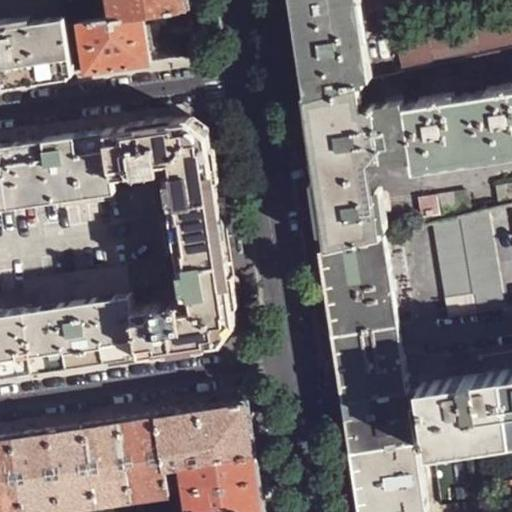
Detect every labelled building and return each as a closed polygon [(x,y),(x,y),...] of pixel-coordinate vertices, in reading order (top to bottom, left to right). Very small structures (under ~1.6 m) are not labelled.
[(124,0),(126,12),(149,8),(194,1),(194,0),(124,0)] [(298,0),(299,2),(302,20),(304,31),(309,63),(309,67),(326,64),(315,0),(298,0)] [(315,0),(326,64),(309,67),(313,87),(361,76),(368,76),(355,0),(315,0)] [(511,4),(396,31),(404,65),(511,40),(511,4)] [(139,61),(156,59),(149,8),(126,12),(83,17),(91,68),(139,61)] [(64,72),(57,16),(36,19),(35,13),(0,17),(0,82),(21,79),(64,72)] [(57,16),(64,72),(80,71),(72,20),(71,14),(57,16)] [(511,44),(461,55),(463,72),(511,63),(511,44)] [(397,69),(400,83),(426,78),(423,64),(397,69)] [(366,102),(361,76),(313,87),(309,88),(315,126),(318,149),(353,144),(356,150),(374,147),(366,102)] [(511,146),(511,84),(501,86),(446,95),(435,97),(406,102),(413,148),(415,162),(511,146)] [(385,154),(413,148),(406,102),(404,95),(366,102),(374,147),(375,153),(385,151),(385,154)] [(165,175),(203,123),(194,115),(150,121),(112,126),(119,174),(140,172),(141,173),(158,171),(157,170),(163,169),(165,175)] [(203,123),(165,175),(172,175),(173,181),(171,181),(173,197),(175,197),(177,215),(178,222),(226,216),(214,130),(203,123)] [(0,208),(121,191),(119,174),(112,126),(55,135),(0,142),(0,208)] [(362,189),(381,184),(375,153),(374,147),(356,150),(353,144),(318,149),(326,200),(362,193),(362,189)] [(511,181),(500,183),(502,204),(511,202),(511,181)] [(332,243),(388,231),(383,200),(389,200),(386,186),(380,186),(381,184),(362,189),(362,193),(326,200),(327,212),(332,243)] [(125,219),(161,214),(157,187),(121,191),(125,219)] [(473,211),(469,187),(440,193),(444,218),(473,211)] [(121,191),(0,208),(0,307),(135,288),(131,261),(125,219),(121,191)] [(440,193),(421,197),(425,222),(436,221),(444,218),(440,193)] [(436,221),(450,296),(479,292),(482,309),(507,303),(490,208),(473,211),(444,218),(436,221)] [(163,224),(178,222),(177,215),(162,218),(163,224)] [(227,225),(226,216),(178,222),(163,224),(165,234),(227,225)] [(227,225),(165,234),(166,243),(180,241),(228,234),(227,225)] [(345,326),(405,320),(390,232),(388,231),(332,243),(334,258),(341,303),(345,326)] [(228,234),(180,241),(181,248),(184,266),(183,267),(185,283),(187,282),(188,289),(181,289),(232,329),(240,317),(228,234)] [(180,241),(166,243),(167,250),(181,248),(180,241)] [(135,288),(171,282),(167,255),(131,261),(135,288)] [(0,307),(0,373),(72,363),(70,347),(91,343),(93,359),(144,351),(138,302),(135,288),(0,307)] [(232,329),(181,289),(182,296),(177,297),(177,296),(159,298),(160,301),(138,302),(144,351),(180,346),(225,339),(232,329)] [(482,309),(479,292),(450,296),(453,313),(482,309)] [(350,364),(355,396),(414,386),(414,384),(408,341),(405,320),(345,326),(348,350),(350,364)] [(70,347),(72,363),(83,361),(93,359),(91,343),(70,347)] [(511,427),(511,403),(507,368),(465,374),(423,381),(423,383),(426,400),(431,426),(426,427),(426,434),(431,434),(433,439),(511,427)] [(363,446),(418,437),(414,415),(409,416),(407,404),(417,402),(422,401),(418,383),(414,384),(414,386),(355,396),(359,424),(363,446)] [(422,401),(426,400),(423,383),(418,383),(422,401)] [(164,411),(171,464),(187,461),(187,460),(261,449),(252,398),(208,404),(164,411)] [(139,495),(174,489),(171,464),(164,411),(142,414),(128,416),(139,495)] [(106,419),(91,421),(102,500),(139,495),(128,416),(106,419)] [(66,506),(102,500),(91,421),(69,424),(54,427),(66,506)] [(32,430),(18,432),(30,511),(66,506),(54,427),(32,430)] [(0,434),(0,511),(26,511),(30,511),(18,432),(0,434)] [(367,480),(371,511),(377,511),(429,504),(418,437),(363,446),(367,480)] [(270,511),(261,449),(187,460),(187,461),(194,511),(270,511)]
